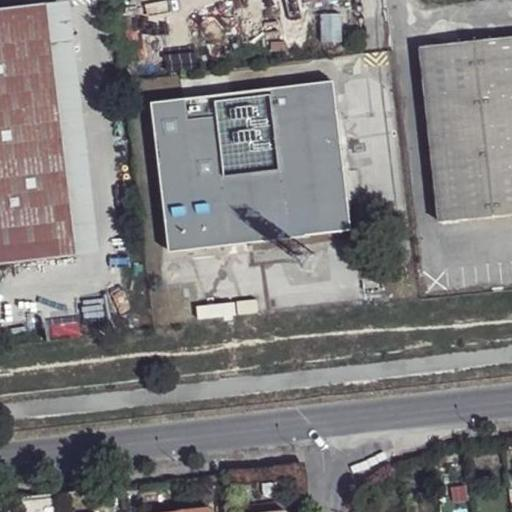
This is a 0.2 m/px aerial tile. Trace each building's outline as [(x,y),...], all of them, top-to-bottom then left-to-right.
[(68,1),(44,3),(74,256),(98,253),(68,1)] [(0,8),(0,264),(74,256),(44,3),(0,8)] [(511,38),(421,48),(440,223),(511,215),(511,38)] [(334,82),(310,84),(311,96),(335,93),(334,82)] [(173,101),(175,122),(154,124),(168,241),(189,238),(190,250),(336,231),(329,173),(344,171),(335,93),(311,96),(310,84),(173,101)] [(173,101),(152,103),(154,124),(175,122),(173,101)] [(344,171),(329,173),(336,231),(351,229),(344,171)] [(189,238),(168,241),(170,253),(190,250),(189,238)] [(285,511),(284,502),(250,507),(251,511),(285,511)]
